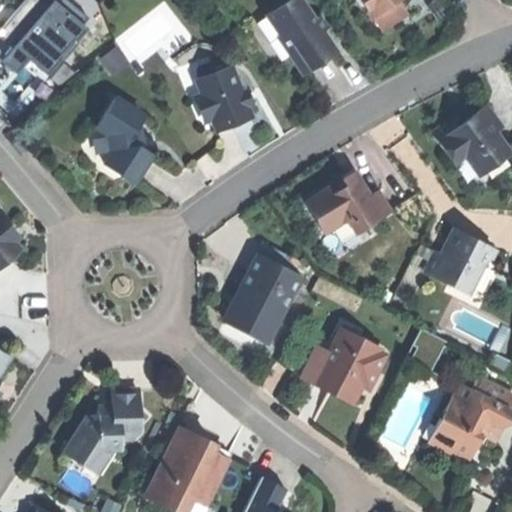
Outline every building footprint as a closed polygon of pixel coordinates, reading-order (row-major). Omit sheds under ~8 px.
[(64,0),(26,0),(3,33),(15,42),(4,58),(17,67),(26,55),(54,75),(93,20),(64,0)] [(286,0),(263,16),(302,71),(318,60),(335,48),(323,30),(324,20),(319,14),(314,18),(301,0),(286,0)] [(366,8),(380,28),(392,20),(405,11),(397,0),(353,0),(359,8),(366,8)] [(159,9),(119,37),(133,57),(173,29),(159,9)] [(111,72),(130,66),(123,45),(104,51),(111,72)] [(192,67),(196,78),(213,72),(209,60),(192,67)] [(231,122),(250,115),(246,106),(240,89),(231,65),(213,72),(196,78),(202,94),(194,97),(203,120),(212,116),(216,128),(231,122)] [(247,86),(240,89),(246,106),(254,103),(247,86)] [(104,163),(133,182),(143,167),(151,154),(137,146),(134,128),(142,115),(114,97),(96,126),(110,135),(113,150),(104,163)] [(451,117),(431,131),(452,161),(463,154),(478,174),(509,152),(494,129),(499,125),(484,104),(469,115),(456,124),(451,117)] [(353,170),(342,177),(350,189),(361,182),(353,170)] [(332,227),(340,240),(390,210),(377,189),(368,195),(361,182),(350,189),(342,177),(325,187),(304,200),(315,219),(324,213),(332,227)] [(0,265),(8,259),(21,248),(13,239),(19,235),(0,212),(0,265)] [(323,233),(332,227),(324,213),(315,219),(323,233)] [(434,251),(424,273),(473,295),(494,250),(453,231),(448,242),(442,255),(434,251)] [(223,320),(266,341),(298,276),(255,255),(244,277),(223,320)] [(313,350),(300,377),(325,388),(352,401),(360,384),(367,369),(375,372),(383,355),(375,351),(377,347),(339,330),(327,356),(313,350)] [(368,388),(375,372),(367,369),(360,384),(368,388)] [(448,396),(434,425),(455,436),(449,448),(458,453),(469,458),(480,434),(491,439),(511,395),(511,393),(475,376),(469,388),(459,383),(452,398),(448,396)] [(94,447),(118,447),(118,438),(134,438),(140,431),(139,421),(145,414),(139,408),(138,388),(111,389),(111,407),(96,407),(96,413),(86,413),(74,433),(62,453),(84,465),(94,447)] [(179,427),(145,495),(178,511),(181,511),(188,498),(203,505),(230,453),(198,437),(179,427)] [(260,477),(242,511),(274,511),(286,489),(272,483),(260,477)] [(199,511),(203,505),(188,498),(181,511),(199,511)] [(23,511),(31,511),(36,505),(30,502),(23,511)]
